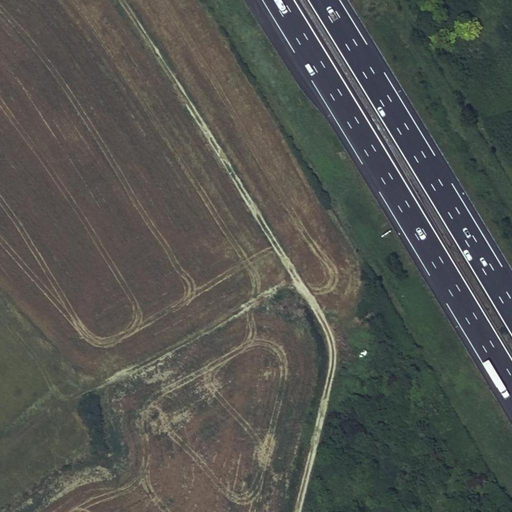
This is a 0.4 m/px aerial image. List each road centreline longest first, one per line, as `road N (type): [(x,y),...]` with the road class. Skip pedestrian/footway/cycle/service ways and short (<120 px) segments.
road 1 (track): [(297,511),(333,353),(329,331),(120,0)]
road 2 (motorway): [(276,0),(511,385)]
road 3 (motorway): [(511,309),(323,0)]
